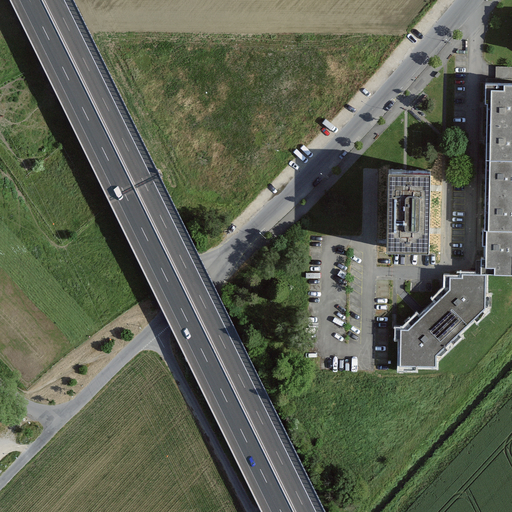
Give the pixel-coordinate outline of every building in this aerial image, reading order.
[(511,67),(496,67),(496,72),(496,77),(511,77),(511,67)] [(511,83),(485,83),(485,102),(487,102),(487,158),(511,157),(511,83)] [(511,157),(487,158),(486,240),(486,246),(480,246),(480,273),(485,273),(511,273),(511,254),(511,157)] [(433,187),(433,167),(405,166),(384,166),(383,250),(391,250),(392,250),(432,251),(432,230),(433,187)] [(435,364),(435,353),(485,305),(485,273),(480,273),(477,273),(462,273),(462,275),(451,275),(451,286),(422,314),(407,328),(400,328),(400,364),(435,364)]
